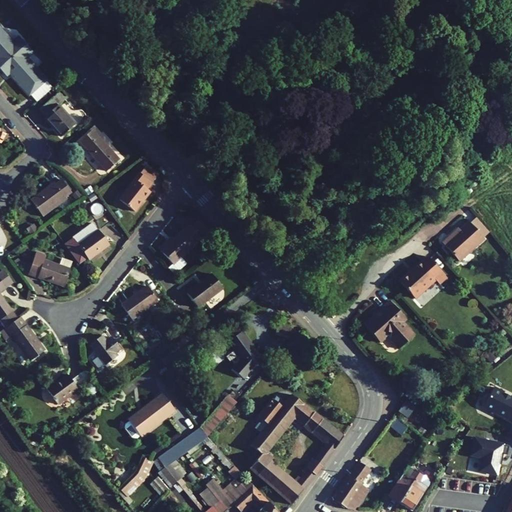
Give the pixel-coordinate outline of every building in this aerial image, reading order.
[(0,67),(26,44),(19,37),(12,43),(0,29),(0,67)] [(26,44),(0,67),(0,69),(5,76),(9,72),(29,94),(30,93),(37,101),(51,89),(44,81),(45,80),(26,58),(32,52),(26,44)] [(59,79),(67,73),(60,65),(53,72),(59,79)] [(61,136),(75,124),(58,105),(65,99),(58,93),(40,109),(46,116),(44,118),(61,136)] [(106,171),(119,159),(92,130),(80,141),(106,171)] [(140,173),(119,200),(134,211),(150,191),(147,189),(152,182),(140,173)] [(49,186),(30,200),(42,216),(66,199),(64,197),(71,193),(61,180),(55,185),(50,188),(49,186)] [(77,191),(72,195),(76,200),(81,196),(77,191)] [(93,193),(87,197),(91,202),(97,198),(93,193)] [(476,218),(470,224),(482,238),(488,232),(476,218)] [(455,231),(442,243),(458,261),(483,239),(482,238),(470,224),(469,222),(456,233),(455,231)] [(77,245),(97,230),(92,224),(72,238),(77,245)] [(172,264),(168,268),(174,275),(186,263),(181,257),(202,238),(200,236),(191,226),(190,224),(174,239),(160,251),(172,264)] [(33,225),(27,229),(30,234),(36,230),(33,225)] [(98,230),(97,230),(77,245),(88,260),(109,245),(98,230)] [(159,249),(160,251),(174,239),(172,237),(159,249)] [(36,252),(29,273),(31,274),(31,275),(64,287),(69,269),(59,265),(44,260),(45,255),(36,252)] [(427,256),(399,281),(414,298),(434,280),(439,284),(446,278),(427,256)] [(22,264),(18,258),(13,261),(18,267),(22,264)] [(62,259),(59,265),(69,269),(71,262),(62,259)] [(0,321),(5,328),(17,319),(1,298),(0,299),(0,298),(0,291),(12,282),(3,270),(0,272),(0,321)] [(186,293),(197,307),(222,289),(211,274),(186,293)] [(157,301),(147,286),(121,305),(131,320),(157,301)] [(402,322),(406,319),(389,301),(374,315),(375,317),(365,326),(379,342),(387,336),(399,349),(414,335),(402,322)] [(44,350),(20,317),(17,319),(5,328),(11,335),(30,361),(44,350)] [(188,333),(191,331),(181,318),(178,319),(188,333)] [(276,324),(274,334),(287,337),(289,327),(276,324)] [(229,342),(242,360),(233,370),(242,378),(249,370),(262,360),(241,332),(240,333),(235,327),(225,334),(230,341),(229,342)] [(0,333),(5,340),(11,335),(5,328),(0,331),(0,333)] [(105,341),(102,336),(89,345),(97,355),(90,360),(98,370),(117,356),(115,353),(120,349),(110,337),(105,341)] [(262,348),(272,356),(281,345),(272,337),(262,348)] [(497,356),(491,349),(484,355),(490,362),(497,356)] [(265,364),(262,360),(249,370),(253,375),(265,364)] [(71,380),(77,389),(91,379),(84,371),(71,380)] [(57,405),(77,389),(71,380),(67,375),(56,382),(46,390),(57,405)] [(44,386),(46,390),(56,382),(54,379),(44,386)] [(245,388),(239,382),(232,390),(238,396),(245,388)] [(511,398),(483,386),(473,410),(511,426),(511,398)] [(132,438),(136,438),(140,435),(141,437),(175,411),(161,393),(127,419),(129,421),(125,424),(124,427),(132,438)] [(261,420),(254,428),(260,433),(243,454),(253,462),(248,467),(290,504),(294,500),(297,500),(296,496),(344,436),(292,395),(285,404),(282,408),(274,402),(273,401),(258,418),(261,420)] [(207,437),(236,402),(228,396),(206,421),(205,420),(200,426),(201,427),(200,428),(207,437)] [(274,402),(282,408),(285,404),(277,398),(274,402)] [(424,435),(426,431),(420,427),(417,431),(424,435)] [(207,437),(200,428),(157,458),(165,468),(171,463),(207,437)] [(40,438),(33,435),(31,440),(37,443),(40,438)] [(497,475),(505,442),(465,436),(459,453),(474,456),(470,470),(497,475)] [(224,466),(230,461),(216,446),(210,451),(224,466)] [(119,489),(126,497),(140,483),(145,477),(153,461),(143,457),(136,472),(119,489)] [(165,468),(157,458),(154,461),(161,470),(165,468)] [(358,461),(332,497),(334,500),(347,509),(353,510),(367,489),(360,484),(370,470),(358,461)] [(176,482),(183,477),(171,463),(165,468),(176,482)] [(428,479),(408,466),(388,496),(411,511),(428,485),(429,482),(428,479)] [(158,473),(170,487),(176,482),(165,468),(161,470),(158,473)] [(168,489),(157,477),(151,482),(162,495),(168,489)] [(226,510),(233,504),(232,503),(251,485),(246,478),(227,496),(213,479),(205,485),(209,489),(201,495),(211,507),(218,501),(226,510)] [(276,511),(251,485),(232,503),(233,504),(240,511),(276,511)] [(211,507),(204,511),(224,511),(226,510),(218,501),(211,507)]
